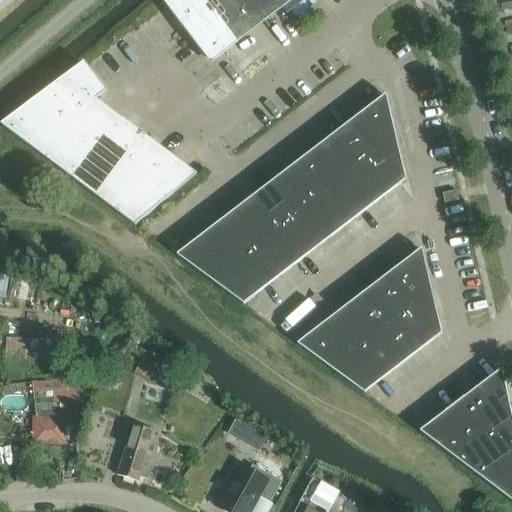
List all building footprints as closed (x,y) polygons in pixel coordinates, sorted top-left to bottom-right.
[(0,0),(0,8),(9,0),(0,0)] [(238,45),(203,0),(167,0),(163,3),(167,9),(169,11),(210,66),(238,45)] [(246,0),(203,0),(238,45),(264,24),(246,0)] [(288,0),(246,0),(264,24),(292,3),(289,0),(288,0),(289,0),(288,0)] [(0,127),(6,131),(58,170),(122,122),(96,101),(106,93),(84,64),(0,127)] [(386,96),(197,241),(176,257),(243,306),(406,182),(386,96)] [(122,122),(58,170),(94,197),(159,148),(123,121),(123,122),(122,122)] [(159,148),(94,197),(135,227),(173,195),(174,196),(197,177),(159,148)] [(459,201),(457,192),(442,195),(444,204),(459,201)] [(421,250),(297,346),(364,395),(442,336),(421,250)] [(6,341),(5,368),(62,370),(62,359),(84,360),(85,343),(6,341)] [(143,360),(135,375),(167,390),(174,374),(143,360)] [(511,418),(501,371),(427,427),(419,433),(511,503),(511,418)] [(56,382),(56,383),(58,410),(85,408),(83,381),(56,382)] [(31,436),(31,438),(34,438),(34,445),(64,446),(64,421),(34,420),(34,436),(31,436)] [(237,422),(229,436),(239,442),(247,427),(237,422)] [(133,426),(117,477),(138,484),(154,432),(133,426)] [(28,449),(14,450),(16,483),(31,482),(28,449)] [(218,509),(223,511),(251,511),(259,498),(270,505),(282,483),(252,466),(249,472),(241,468),(241,469),(237,466),(228,482),(232,484),(218,509)] [(321,485),(315,495),(332,505),(338,495),(321,485)]
